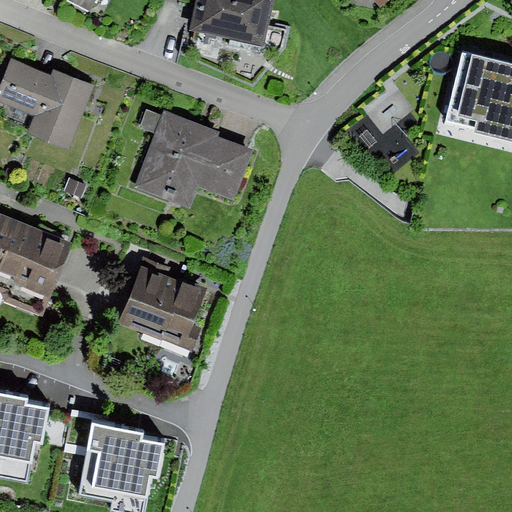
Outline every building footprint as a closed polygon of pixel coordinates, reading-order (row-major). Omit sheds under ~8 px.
[(98,0),(72,0),(93,10),(98,0)] [(270,0),(196,0),(191,26),(262,42),(270,0)] [(511,62),(462,50),(445,119),(511,135),(511,62)] [(52,70),(9,53),(0,75),(0,99),(33,112),(25,132),(69,149),(96,81),(54,64),(52,70)] [(157,130),(161,108),(146,105),(142,126),(157,130)] [(256,147),(165,111),(135,186),(189,208),(197,187),(234,202),(256,147)] [(70,176),(65,189),(81,195),(86,183),(70,176)] [(0,257),(16,217),(0,210),(0,257)] [(16,217),(0,257),(0,291),(4,293),(5,301),(44,317),(75,240),(16,217)] [(209,284),(144,258),(118,323),(191,352),(197,339),(188,335),(209,284)] [(26,395),(0,390),(0,475),(29,480),(36,440),(43,441),(50,406),(25,402),(26,395)] [(140,430),(93,422),(80,493),(112,498),(110,509),(124,511),(144,511),(151,475),(158,476),(164,441),(139,437),(140,430)]
